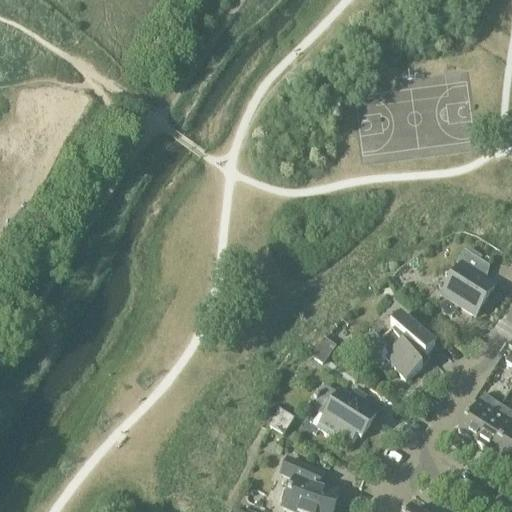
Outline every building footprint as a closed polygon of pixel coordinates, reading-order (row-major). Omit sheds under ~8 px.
[(487,268),(464,253),(457,265),(460,267),(455,276),(445,278),(448,288),(447,288),(451,303),(475,319),(494,288),(480,279),(487,268)] [(394,332),(381,343),(371,334),(360,347),(375,360),(380,354),(405,384),(422,370),(416,362),(422,356),(425,359),(435,348),(400,317),(390,328),(394,332)] [(331,351),(322,344),(321,344),(313,357),(323,364),(331,351)] [(331,442),(335,436),(350,445),(359,432),(365,436),(378,414),(352,398),(351,401),(341,395),(338,399),(323,390),(318,397),(317,396),(313,401),(315,402),(310,410),(325,419),(316,433),(331,442)] [(469,443),(476,447),(501,408),(483,396),(458,436),(459,437),(457,440),(467,446),(469,443)] [(511,428),(511,415),(501,408),(476,447),(493,458),(511,428)] [(511,466),(511,428),(493,458),(510,469),(511,466)] [(333,511),(338,496),(317,490),(322,477),(287,461),(281,476),(295,482),(289,496),(284,494),(281,506),(284,507),(282,510),(286,511),(333,511)]
